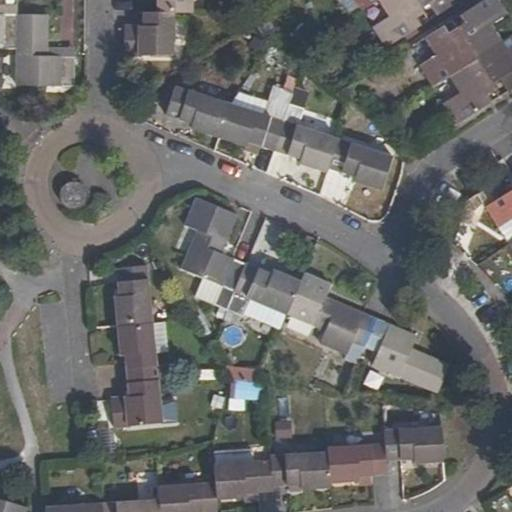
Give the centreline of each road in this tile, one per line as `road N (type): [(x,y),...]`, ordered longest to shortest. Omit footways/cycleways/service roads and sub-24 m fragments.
road 1 (residential): [(390,265),(459,323),(493,383),(489,460),(470,489),(439,511)]
road 2 (residential): [(142,164),(189,170),(297,212),(390,265)]
road 3 (residential): [(511,117),(425,175),(390,265)]
road 4 (residential): [(100,130),(60,139),(38,178),(46,209),(76,233)]
road 5 (residential): [(100,130),(104,0)]
road 6 (residential): [(73,277),(81,399)]
